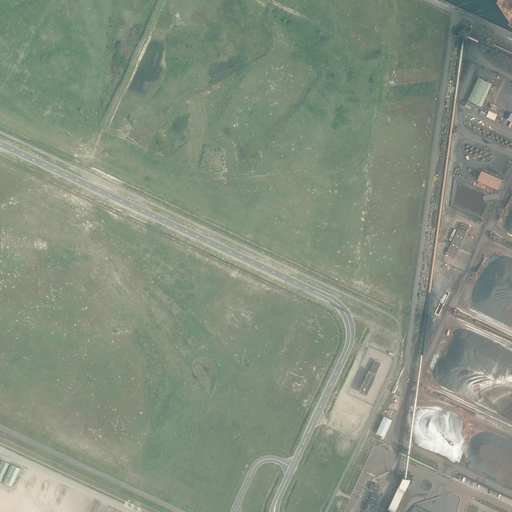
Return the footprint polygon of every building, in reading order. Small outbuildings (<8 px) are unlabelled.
[(479,76),(468,100),(482,106),(493,83),(479,76)] [(510,108),(508,107),(507,110),(500,107),(498,113),(507,117),(510,108)] [(499,123),(511,128),(511,121),(497,115),(495,114),(493,119),(500,122),(499,123)] [(481,170),(477,181),(498,190),(502,179),(481,170)] [(476,194),(473,194),(474,199),(474,200),(475,204),(474,208),(478,207),(482,208),(481,203),(485,202),(483,196),(489,195),(489,193),(475,188),(476,194)] [(461,223),(447,253),(455,256),(469,227),(461,223)] [(374,360),(370,370),(376,373),(380,363),(374,360)] [(368,370),(358,392),(366,395),(376,373),(370,370),(368,370)] [(383,416),(375,434),(384,438),(392,420),(383,416)] [(0,481),(1,482),(9,464),(0,459),(0,481)] [(12,487),(21,469),(9,464),(1,482),(12,487)] [(394,511),(409,479),(402,476),(387,509),(394,511)] [(376,492),(379,487),(371,483),(368,488),(376,492)] [(83,498),(85,493),(73,488),(71,493),(83,498)] [(370,511),(378,496),(371,493),(367,502),(363,510),(366,511),(370,511)]
